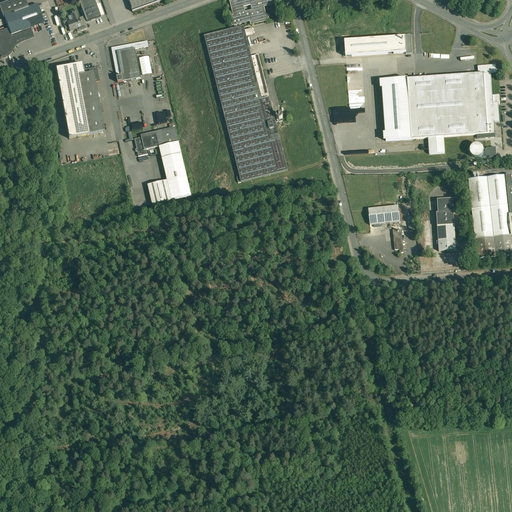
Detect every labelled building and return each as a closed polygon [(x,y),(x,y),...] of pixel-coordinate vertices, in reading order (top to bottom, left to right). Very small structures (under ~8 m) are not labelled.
[(0,9),(3,18),(4,17),(8,30),(0,32),(0,55),(2,61),(5,60),(7,58),(9,57),(10,56),(12,54),(13,52),(14,50),(15,48),(17,46),(20,45),(21,44),(34,39),(31,29),(44,24),(37,5),(28,8),(24,0),(14,0),(0,5),(0,9)] [(77,0),(84,16),(79,18),(76,10),(68,12),(70,17),(72,16),(73,20),(67,22),(66,21),(63,22),(65,30),(68,28),(70,33),(76,30),(77,33),(87,29),(85,24),(101,18),(100,17),(104,16),(100,5),(99,5),(96,0),(77,0)] [(127,0),(132,13),(133,13),(132,12),(164,0),(127,0)] [(251,26),(267,22),(270,17),(266,14),(264,8),(274,5),(276,0),(234,0),(234,1),(229,2),(233,16),(230,17),(232,27),(234,26),(235,29),(205,37),(241,183),(288,172),(259,55),(251,57),(244,27),(242,27),(241,25),(250,22),(251,26)] [(412,54),(411,36),(405,36),(405,38),(345,42),(346,56),(405,53),(405,54),(412,54)] [(111,48),(118,83),(141,79),(135,49),(148,47),(147,42),(111,48)] [(149,57),(137,59),(141,76),(150,74),(148,62),(150,62),(149,57)] [(104,132),(93,73),(84,74),(82,65),(56,70),(69,139),(104,132)] [(491,74),(497,74),(496,65),(478,67),(478,75),(380,81),(381,88),(383,88),(385,134),(383,134),(384,142),(495,135),(494,123),(500,123),(499,106),(500,106),(500,95),(493,96),(491,74)] [(341,125),(344,125),(344,127),(352,127),(352,116),(341,116),(341,125)] [(175,128),(141,136),(141,138),(135,140),(139,157),(148,155),(147,150),(159,147),(179,143),(175,128)] [(179,143),(159,147),(167,181),(148,186),(152,206),(172,201),(191,197),(179,143)] [(467,153),(467,156),(478,154),(478,152),(475,152),(474,147),(467,148),(468,152),(467,153)] [(485,158),(496,158),(496,148),(484,148),(485,158)] [(505,176),(468,180),(475,240),(477,260),(511,255),(511,185),(511,175),(505,176)] [(143,195),(133,197),(136,211),(145,208),(143,195)] [(453,200),(437,201),(438,214),(436,214),(437,227),(454,226),(453,213),(453,200)] [(400,223),(399,207),(369,210),(370,226),(400,223)] [(454,226),(437,227),(439,252),(456,251),(454,226)] [(398,230),(393,231),(395,251),(399,250),(400,254),(403,253),(401,232),(399,232),(398,230)]
